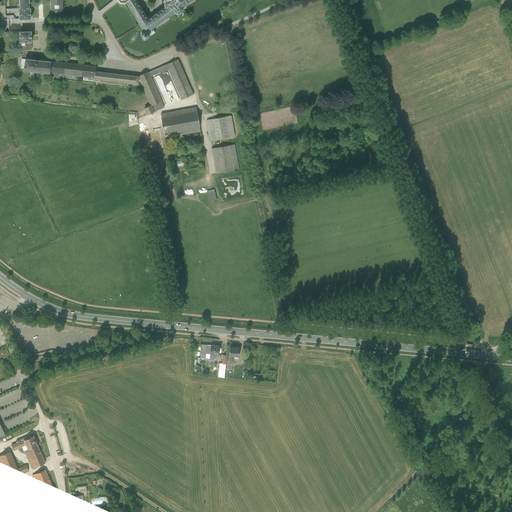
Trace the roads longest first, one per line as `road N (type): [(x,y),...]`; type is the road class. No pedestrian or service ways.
road 1 (secondary): [(486,355),(78,316),(28,298)]
road 2 (unclassified): [(347,0),(486,355)]
road 3 (unclassified): [(65,511),(45,429),(0,326)]
road 4 (track): [(26,385),(111,352),(196,338)]
road 5 (unknown): [(196,98),(180,54),(126,62),(88,0)]
